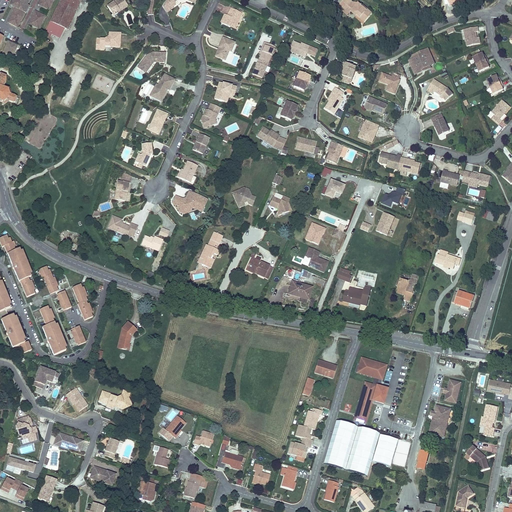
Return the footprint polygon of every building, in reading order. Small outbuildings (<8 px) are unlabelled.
[(13,0),(12,3),(13,4),(13,5),(16,6),(15,8),(11,16),(14,17),(13,19),(12,18),(9,23),(15,26),(17,23),(19,24),(25,13),(28,9),(26,8),(27,5),(29,0),(13,0)] [(48,10),(53,0),(40,0),(40,2),(45,4),(43,7),(48,10)] [(81,1),(78,0),(60,0),(44,33),(50,36),(51,34),(59,38),(64,28),(67,29),(81,1)] [(115,0),(107,6),(112,14),(118,10),(119,12),(128,6),(123,0),(115,0)] [(166,0),(166,1),(165,3),(164,5),(163,7),(167,13),(174,8),(172,6),(175,4),(175,2),(178,0),(186,0),(194,4),(195,0),(166,0)] [(365,9),(364,6),(361,4),(353,2),(349,0),(343,0),(339,5),(344,10),(346,9),(350,13),(351,12),(353,13),(353,12),(356,15),(357,14),(361,17),(360,18),(364,22),(372,14),(368,10),(366,11),(364,9),(365,9)] [(224,14),(220,23),(230,28),(232,24),(236,26),(242,14),(231,8),(229,13),(230,14),(229,16),(227,16),(224,14)] [(38,29),(45,17),(40,14),(38,17),(34,14),(30,22),(34,24),(33,26),(38,29)] [(474,33),(476,32),(478,32),(477,27),(464,30),(467,46),(480,44),(479,38),(477,38),(475,38),(474,33)] [(100,45),(96,44),(96,50),(104,50),(105,47),(120,47),(120,33),(109,33),(108,38),(106,38),(105,39),(100,39),(100,45)] [(221,48),(217,57),(225,61),(229,52),(231,52),(235,43),(223,38),(219,47),(221,48)] [(301,44),(294,41),(290,51),(302,56),(303,52),(307,54),(310,48),(301,44)] [(268,63),(275,47),(274,46),(264,42),(262,46),(264,47),(263,50),(261,55),(259,59),(268,63)] [(11,61),(17,46),(11,43),(10,45),(7,44),(1,56),(11,61)] [(414,59),(429,52),(428,49),(413,56),(414,59)] [(434,64),(429,52),(414,59),(409,61),(414,73),(430,66),(434,64)] [(164,63),(165,54),(154,53),(151,56),(148,56),(147,55),(146,55),(140,65),(142,67),(141,69),(145,72),(149,66),(150,67),(153,63),(164,63)] [(483,53),(473,58),(476,65),(487,60),(486,56),(484,57),(484,55),(483,53)] [(476,65),(479,72),(489,68),(488,65),(488,64),(489,63),(487,60),(476,65)] [(346,63),(344,67),(346,67),(344,72),(343,76),(345,77),(344,80),(345,83),(348,84),(351,83),(355,70),(356,66),(346,63)] [(415,75),(430,68),(430,66),(414,73),(415,75)] [(303,91),(304,89),(305,87),(306,88),(309,81),(308,80),(309,79),(310,76),(299,72),(296,79),(293,87),(303,91)] [(149,96),(161,101),(167,89),(168,90),(174,78),(164,73),(158,84),(156,83),(149,96)] [(389,84),(389,85),(387,91),(395,94),(400,80),(399,79),(401,76),(393,73),(392,77),(383,73),(380,81),(387,84),(388,83),(389,84)] [(0,101),(3,103),(2,105),(3,105),(8,102),(9,102),(12,103),(15,103),(17,98),(14,96),(12,95),(12,94),(10,89),(9,88),(7,89),(4,88),(4,87),(6,81),(6,76),(0,74),(0,101)] [(497,75),(486,80),(490,87),(501,82),(499,79),(498,79),(498,78),(497,75)] [(443,98),(446,101),(453,95),(448,89),(434,80),(427,90),(433,94),(434,91),(441,96),(443,97),(443,98)] [(214,99),(224,102),(228,90),(235,92),(236,88),(219,82),(218,87),(220,87),(219,89),(218,88),(214,99)] [(490,87),(493,95),(503,90),(502,88),(501,86),(503,86),(501,82),(490,87)] [(334,94),(329,101),(324,109),(333,114),(343,99),(341,98),(343,93),(335,88),(332,93),(334,94)] [(228,90),(224,102),(226,103),(229,95),(234,96),(235,92),(228,90)] [(365,107),(372,110),(379,113),(379,114),(383,116),(387,105),(369,97),(365,107)] [(492,119),(499,124),(502,121),(500,119),(510,107),(502,100),(492,113),(495,115),(492,119)] [(248,116),(253,104),(246,102),(242,113),(248,116)] [(291,121),(292,118),(293,117),(294,117),(297,110),(296,110),(296,108),(297,106),(287,102),(284,109),(281,117),(291,121)] [(202,121),(204,128),(216,124),(215,120),(220,108),(211,104),(208,110),(207,110),(205,114),(206,115),(205,116),(204,116),(203,115),(201,121),(202,121)] [(153,125),(150,131),(158,134),(161,127),(160,127),(162,124),(163,124),(167,115),(157,110),(151,124),(153,125)] [(431,118),(436,128),(437,128),(438,129),(437,130),(439,136),(449,132),(441,114),(431,118)] [(376,133),(378,129),(365,123),(359,137),(372,142),(375,136),(374,134),(375,132),(376,133)] [(99,133),(103,137),(109,130),(104,127),(99,133)] [(270,132),(263,127),(257,136),(273,147),(280,136),(276,134),(275,135),(270,132)] [(193,150),(202,154),(206,147),(209,139),(200,134),(196,142),(198,143),(197,145),(195,145),(193,150)] [(314,153),(316,142),(312,141),(312,143),(305,141),(306,139),(298,137),(295,149),(314,153)] [(336,164),(343,146),(332,142),(330,146),(332,146),(329,152),(326,160),(336,164)] [(141,144),(142,152),(141,155),(138,154),(136,158),(140,160),(139,163),(137,167),(141,169),(143,165),(145,166),(149,158),(147,157),(148,155),(150,155),(152,155),(151,143),(141,144)] [(396,163),(400,164),(402,156),(397,155),(397,157),(390,155),(390,156),(389,156),(389,155),(381,153),(379,162),(387,165),(387,167),(394,169),(396,163)] [(418,175),(421,164),(414,162),(409,161),(409,160),(405,158),(402,171),(410,173),(418,175)] [(187,162),(183,170),(180,178),(190,183),(193,184),(196,178),(193,176),(198,166),(187,162)] [(511,182),(511,163),(511,164),(511,163),(511,165),(508,170),(503,176),(511,183),(511,182)] [(457,186),(460,175),(454,174),(453,175),(452,175),(453,174),(447,172),(448,171),(443,170),(440,182),(457,186)] [(488,187),(490,177),(483,175),(483,176),(478,175),(465,171),(462,182),(469,184),(470,182),(478,184),(488,187)] [(275,175),(272,183),(278,186),(282,178),(275,175)] [(344,186),(331,180),(325,195),(332,198),(335,191),(341,194),(344,186)] [(115,200),(125,201),(126,192),(127,192),(129,183),(118,181),(115,200)] [(244,205),(243,203),(244,201),(246,200),(247,201),(248,203),(252,205),(255,198),(251,196),(249,190),(244,188),(238,190),(239,193),(234,195),(239,207),(244,205)] [(183,201),(183,200),(176,196),(172,203),(179,206),(180,209),(178,212),(184,215),(186,210),(193,208),(197,210),(202,212),(207,200),(195,194),(194,195),(192,194),(193,193),(189,191),(186,198),(187,200),(183,201)] [(388,195),(385,194),(381,204),(392,208),(393,203),(399,205),(401,200),(402,195),(395,192),(388,195)] [(269,205),(274,208),(275,206),(278,207),(279,209),(279,210),(277,212),(279,216),(289,212),(286,204),(288,203),(290,199),(283,196),(281,200),(273,197),(269,205)] [(384,212),(376,230),(387,235),(395,217),(384,212)] [(493,222),(495,215),(488,212),(486,219),(493,222)] [(474,216),(465,213),(462,222),(471,225),(472,224),(473,225),(476,217),(474,216)] [(121,220),(113,216),(108,228),(127,236),(128,233),(134,235),(138,227),(130,223),(129,227),(122,224),(120,223),(121,221),(121,220)] [(360,229),(369,232),(371,225),(363,222),(360,229)] [(319,236),(321,237),(322,234),(323,234),(325,229),(312,223),(306,238),(312,240),(311,242),(318,245),(320,241),(318,240),(319,236)] [(169,231),(161,228),(159,234),(167,238),(169,231)] [(335,229),(332,236),(340,239),(343,232),(338,230),(335,229)] [(67,244),(73,234),(69,233),(65,241),(67,244)] [(222,237),(214,233),(211,240),(219,244),(222,237)] [(74,249),(81,237),(75,234),(69,246),(74,249)] [(10,243),(8,239),(7,236),(0,238),(0,242),(2,247),(4,246),(10,244),(10,243)] [(145,236),(141,245),(158,251),(163,240),(154,237),(154,238),(153,239),(150,238),(145,236)] [(219,244),(211,240),(208,246),(216,250),(219,244)] [(15,251),(14,247),(12,243),(10,243),(10,244),(4,246),(7,254),(9,254),(15,251)] [(204,260),(201,265),(209,268),(213,260),(211,259),(213,257),(212,256),(213,254),(217,255),(219,251),(216,250),(208,246),(206,245),(200,258),(204,260)] [(308,266),(323,273),(328,262),(319,259),(318,260),(317,260),(317,258),(320,252),(309,248),(306,254),(310,256),(311,258),(311,259),(308,266)] [(20,252),(19,249),(15,251),(9,254),(7,254),(12,264),(13,264),(14,266),(13,266),(12,267),(12,268),(13,268),(13,269),(14,269),(15,269),(16,271),(14,271),(19,282),(20,281),(20,282),(28,278),(31,277),(30,275),(28,270),(30,269),(28,266),(27,265),(25,261),(26,260),(24,255),(22,256),(20,252)] [(444,265),(444,266),(449,268),(451,269),(452,266),(454,267),(455,265),(459,266),(461,259),(447,255),(446,258),(440,255),(438,255),(435,262),(444,265)] [(247,268),(256,272),(255,274),(268,280),(270,275),(266,274),(270,266),(251,258),(247,268)] [(48,271),(46,267),(38,270),(42,279),(44,278),(43,278),(50,275),(48,271)] [(341,267),(339,272),(352,277),(352,276),(350,275),(351,271),(341,267)] [(296,270),(293,280),(299,281),(300,276),(306,278),(308,272),(302,269),(302,272),(296,270)] [(352,277),(339,272),(337,277),(345,280),(345,281),(349,283),(352,277)] [(53,278),(51,274),(50,275),(43,278),(44,278),(47,286),(55,283),(53,278)] [(32,286),(30,282),(28,278),(20,282),(23,289),(32,286)] [(403,280),(399,278),(396,286),(398,287),(397,289),(406,292),(405,296),(404,300),(411,303),(414,292),(413,292),(417,280),(411,278),(410,282),(403,280)] [(0,313),(2,320),(1,320),(5,331),(7,330),(7,332),(6,333),(6,334),(6,335),(7,335),(7,336),(8,336),(9,336),(9,337),(8,338),(13,348),(14,348),(20,345),(26,342),(25,339),(23,340),(22,336),(23,335),(22,331),(20,331),(19,327),(20,326),(18,322),(16,323),(14,319),(16,318),(15,315),(9,317),(7,312),(6,310),(12,307),(11,304),(9,305),(7,300),(9,300),(7,296),(6,295),(4,292),(5,291),(4,287),(2,288),(0,283),(2,282),(0,279),(0,313)] [(312,287),(292,282),(289,294),(301,298),(307,299),(308,300),(312,287)] [(57,287),(55,283),(47,286),(50,295),(58,291),(57,287)] [(72,288),(76,296),(84,293),(82,289),(81,285),(72,288)] [(35,294),(33,291),(32,286),(23,289),(27,298),(35,294)] [(363,295),(349,291),(345,290),(343,301),(350,303),(349,306),(359,309),(361,304),(367,306),(371,289),(371,287),(365,286),(364,291),(363,295)] [(474,296),(459,291),(455,303),(462,306),(464,307),(465,305),(470,307),(471,307),(474,296)] [(60,303),(68,300),(65,292),(57,295),(58,297),(60,303)] [(79,304),(86,301),(86,302),(87,301),(86,298),(84,293),(76,296),(79,304)] [(63,309),(64,311),(71,308),(68,300),(60,303),(63,309)] [(78,305),(81,313),(89,309),(87,305),(86,302),(86,301),(79,304),(78,305)] [(39,310),(43,318),(51,315),(49,311),(48,307),(39,310)] [(89,309),(81,313),(84,321),(93,317),(91,314),(89,309)] [(43,318),(46,326),(54,323),(53,319),(51,315),(43,318)] [(49,345),(54,356),(55,355),(66,351),(65,348),(63,344),(65,343),(63,339),(62,339),(60,335),(61,334),(59,329),(57,330),(55,325),(54,323),(46,326),(43,327),(42,328),(46,338),(48,338),(48,340),(47,341),(47,342),(48,343),(49,343),(50,343),(51,345),(49,345)] [(131,337),(136,331),(128,323),(122,329),(119,344),(123,345),(122,349),(129,351),(130,346),(128,345),(130,339),(129,339),(129,336),(131,337)] [(72,332),(75,338),(82,334),(79,326),(72,329),(72,332)] [(77,343),(78,346),(86,343),(82,334),(75,338),(77,343)] [(20,345),(24,353),(32,350),(28,342),(26,342),(20,345)] [(386,365),(361,358),(357,371),(373,376),(374,374),(383,377),(386,365)] [(332,378),(335,369),(327,366),(328,364),(318,361),(315,372),(332,378)] [(33,381),(32,385),(42,389),(44,385),(46,383),(44,382),(45,380),(46,381),(52,383),(54,377),(58,378),(59,375),(41,367),(35,382),(33,381)] [(373,376),(357,371),(356,372),(375,378),(382,380),(383,377),(374,374),(373,376)] [(310,392),(314,380),(307,378),(303,390),(310,392)] [(382,380),(375,378),(372,384),(375,385),(377,386),(380,387),(382,380)] [(511,385),(490,380),(488,391),(496,392),(500,393),(504,394),(509,395),(511,385)] [(456,404),(461,384),(449,381),(448,390),(445,389),(444,394),(446,395),(445,401),(456,404)] [(372,384),(365,382),(354,420),(365,423),(372,400),(371,400),(375,385),(372,384)] [(88,406),(76,388),(66,395),(68,398),(70,398),(74,404),(79,412),(88,406)] [(113,395),(102,391),(99,401),(110,406),(111,404),(114,406),(114,404),(122,407),(126,406),(127,408),(132,406),(128,398),(130,394),(123,391),(121,396),(117,398),(113,397),(113,395)] [(495,420),(498,408),(487,405),(484,417),(482,417),(481,426),(485,427),(484,434),(493,436),(495,429),(492,428),(494,420),(495,420)] [(434,416),(430,434),(443,437),(450,409),(436,406),(435,412),(431,411),(430,416),(434,416)] [(291,442),(287,453),(304,458),(306,451),(304,451),(306,447),(307,448),(309,448),(312,440),(310,440),(308,439),(309,435),(311,429),(314,430),(317,422),(315,421),(316,418),(318,419),(319,414),(321,415),(322,411),(313,409),(312,412),(308,411),(303,427),(298,425),(298,426),(295,436),(303,438),(302,442),(301,445),(291,442)] [(171,421),(175,413),(170,410),(166,418),(171,421)] [(177,434),(180,430),(186,423),(177,416),(165,430),(175,439),(178,435),(177,434)] [(30,431),(29,429),(31,428),(32,427),(30,421),(29,421),(28,419),(18,422),(17,424),(21,434),(23,433),(24,438),(29,436),(31,440),(36,439),(35,435),(37,434),(35,430),(30,431)] [(367,476),(379,433),(336,421),(324,464),(367,476)] [(210,447),(213,435),(202,432),(201,438),(196,436),(194,444),(199,445),(199,443),(205,444),(205,446),(210,447)] [(83,442),(72,438),(72,439),(68,438),(68,436),(63,434),(62,437),(57,435),(55,441),(60,443),(59,446),(68,450),(69,448),(79,452),(83,442)] [(116,452),(119,443),(110,439),(108,444),(109,444),(108,447),(107,447),(105,452),(106,452),(104,456),(113,459),(116,452)] [(400,440),(394,464),(404,467),(411,443),(400,440)] [(484,456),(473,446),(467,453),(477,462),(480,471),(489,468),(486,460),(484,461),(483,457),(484,456)] [(167,468),(170,460),(165,459),(168,449),(159,447),(156,456),(154,464),(167,468)] [(425,476),(427,467),(425,467),(426,463),(429,453),(427,453),(427,451),(424,450),(423,452),(421,451),(418,461),(419,461),(416,473),(425,476)] [(245,458),(225,452),(221,463),(240,468),(242,462),(244,462),(245,458)] [(36,466),(9,458),(7,466),(9,466),(16,469),(34,474),(36,466)] [(267,485),(270,475),(261,473),(263,469),(259,468),(260,466),(255,464),(253,471),(255,471),(252,481),(261,483),(267,485)] [(111,486),(116,475),(107,471),(106,473),(103,471),(103,470),(94,467),(91,473),(96,475),(94,480),(111,486)] [(292,489),(294,482),(297,472),(294,471),(287,469),(285,476),(281,486),(292,489)] [(52,493),(53,489),(57,480),(46,476),(38,498),(46,501),(49,502),(50,497),(52,493)] [(9,494),(11,489),(17,492),(15,497),(24,502),(29,490),(22,487),(24,483),(17,480),(16,483),(6,478),(1,490),(9,494)] [(194,498),(196,491),(198,486),(199,486),(205,488),(206,482),(203,482),(191,478),(190,482),(188,482),(185,496),(194,498)] [(326,492),(324,500),(334,503),(338,487),(337,487),(338,483),(328,480),(327,484),(329,485),(326,492)] [(153,500),(154,495),(153,494),(153,492),(155,484),(154,484),(144,482),(141,494),(140,495),(144,496),(143,500),(149,502),(153,500)] [(459,492),(456,506),(465,508),(467,499),(474,494),(468,486),(459,492)] [(367,511),(374,507),(364,493),(360,496),(358,493),(352,497),(355,500),(356,499),(361,505),(359,506),(363,511),(367,511)] [(101,511),(104,507),(93,503),(90,511),(88,511),(87,511),(101,511)] [(420,511),(435,511),(436,511),(438,511),(439,511),(440,507),(436,506),(422,503),(421,511),(420,511)]
